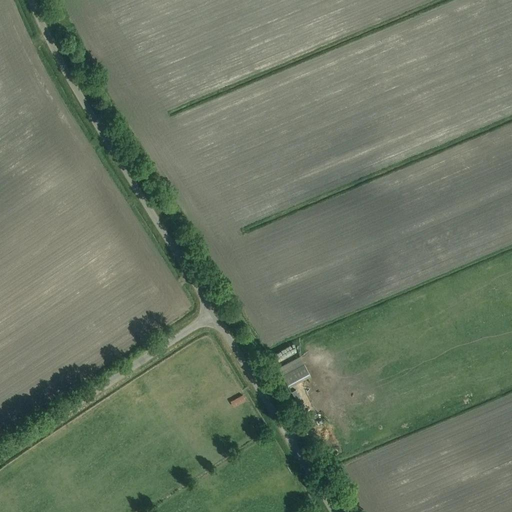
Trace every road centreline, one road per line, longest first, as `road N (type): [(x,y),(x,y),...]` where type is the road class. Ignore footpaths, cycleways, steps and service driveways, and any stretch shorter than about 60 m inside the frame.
road 1 (unclassified): [(212,313),(31,0)]
road 2 (unclassified): [(0,453),(212,313)]
road 3 (unclassified): [(212,313),(333,511)]
